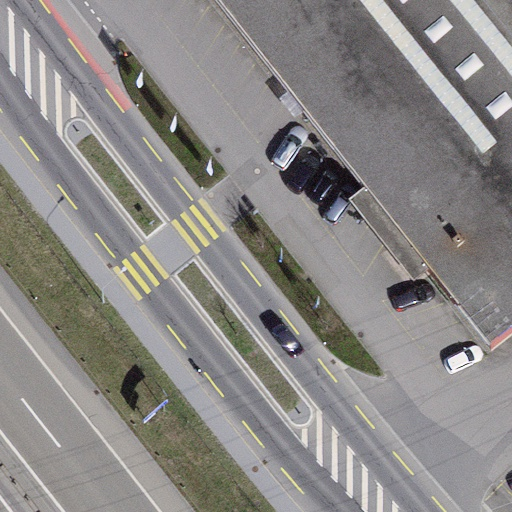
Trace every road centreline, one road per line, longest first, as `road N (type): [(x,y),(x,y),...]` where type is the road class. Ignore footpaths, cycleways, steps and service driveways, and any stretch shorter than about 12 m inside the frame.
road 1 (primary): [(388,511),(303,420),(71,124),(0,16)]
road 2 (motorway): [(113,511),(0,369)]
